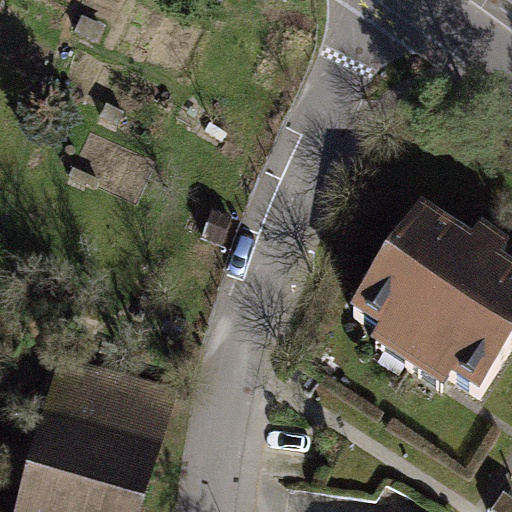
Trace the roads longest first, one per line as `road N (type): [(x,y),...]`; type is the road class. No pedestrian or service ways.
road 1 (residential): [(207,511),(257,292),(371,0)]
road 2 (residential): [(399,0),(511,75)]
